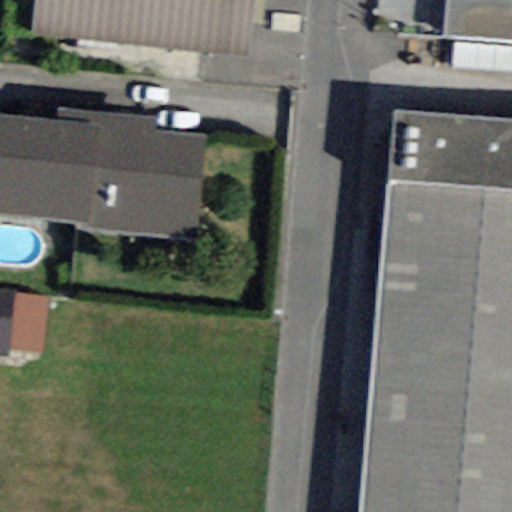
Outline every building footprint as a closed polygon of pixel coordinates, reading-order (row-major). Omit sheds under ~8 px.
[(249,61),(255,0),(34,0),(31,37),(249,61)] [(511,0),(445,0),(442,35),(511,40),(511,0)] [(156,117),(58,107),(57,122),(0,115),(0,214),(88,224),(87,226),(194,238),(205,138),(154,132),(156,117)] [(511,511),(511,129),(397,119),(362,511),(511,511)] [(14,287),(0,285),(0,357),(7,358),(8,350),(13,292),(14,287)] [(13,292),(8,350),(42,353),(47,296),(13,292)]
